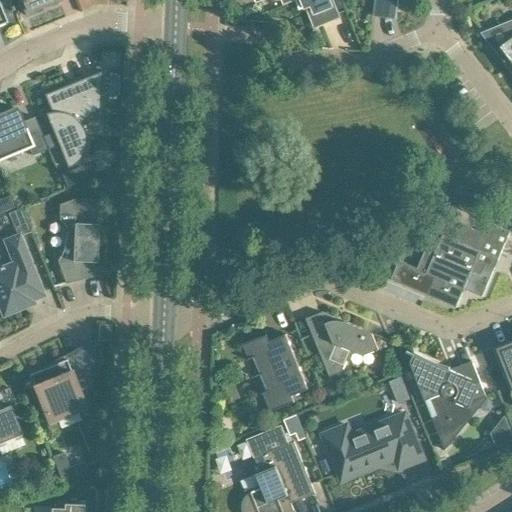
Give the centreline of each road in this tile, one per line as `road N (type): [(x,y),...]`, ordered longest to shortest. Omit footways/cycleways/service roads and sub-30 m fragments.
road 1 (residential): [(163,314),(227,313),(320,281),(452,328),(511,306)]
road 2 (secondary): [(163,314),(175,28)]
road 3 (secondary): [(155,511),(163,314)]
road 4 (residential): [(0,68),(104,20),(175,28)]
road 5 (residential): [(0,359),(87,315),(163,314)]
road 6 (residential): [(442,30),(363,59),(318,58)]
